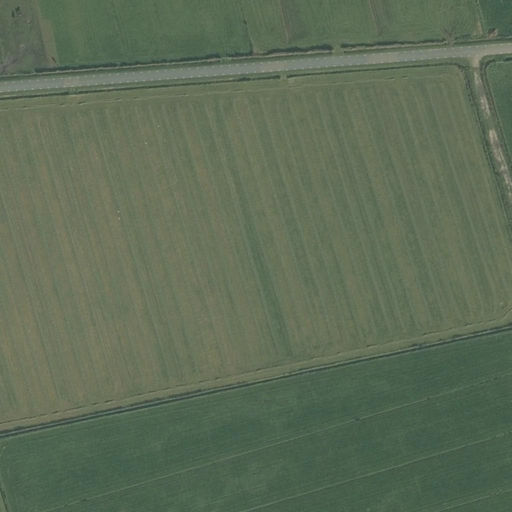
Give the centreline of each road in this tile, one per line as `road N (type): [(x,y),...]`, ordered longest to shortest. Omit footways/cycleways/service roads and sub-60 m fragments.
road 1 (unclassified): [(511,48),(0,87)]
road 2 (track): [(511,202),(468,51)]
